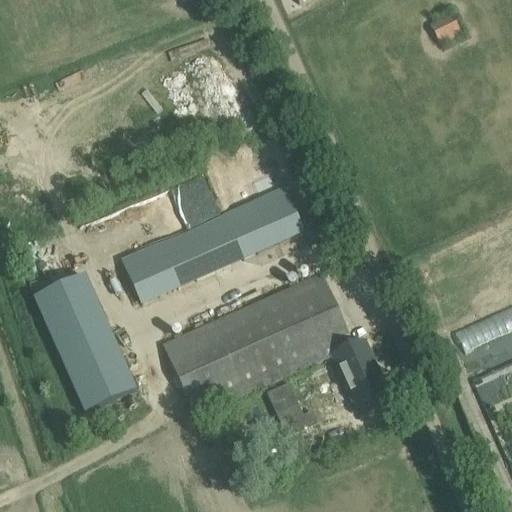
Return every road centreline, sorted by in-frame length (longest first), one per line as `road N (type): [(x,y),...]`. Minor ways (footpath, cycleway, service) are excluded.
road 1 (track): [(252,0),(467,511)]
road 2 (track): [(0,504),(168,419)]
